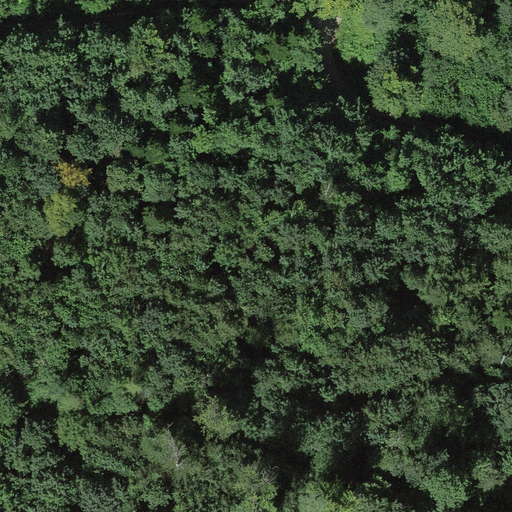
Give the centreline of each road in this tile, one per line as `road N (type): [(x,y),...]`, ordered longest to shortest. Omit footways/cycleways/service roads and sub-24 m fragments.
road 1 (track): [(0,29),(259,1),(331,3)]
road 2 (track): [(335,0),(322,34),(326,78),(354,104),(400,125),(511,149)]
